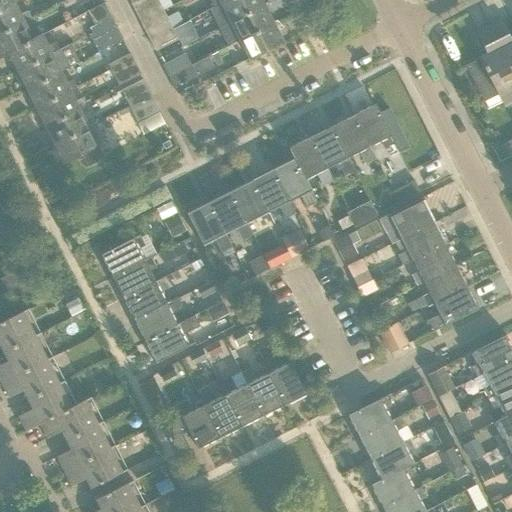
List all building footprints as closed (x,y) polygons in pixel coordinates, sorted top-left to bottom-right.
[(0,0),(0,11),(14,4),(21,0),(0,0)] [(86,21),(101,13),(93,0),(92,0),(79,7),(86,21)] [(141,22),(164,10),(158,0),(139,0),(132,4),(141,22)] [(214,7),(210,9),(220,29),(231,23),(264,5),(264,4),(261,0),(230,0),(221,5),(221,4),(214,7)] [(229,47),(240,41),(273,23),(268,12),(272,8),(267,3),(264,4),(264,5),(231,23),(220,29),(229,47)] [(0,11),(0,34),(24,22),(23,22),(32,18),(28,10),(20,15),(14,4),(0,11)] [(150,40),(173,28),(168,17),(164,10),(141,22),(150,40)] [(117,27),(112,16),(90,27),(96,38),(117,27)] [(273,23),(240,41),(249,59),(283,42),(277,29),(280,26),(276,21),(273,23)] [(9,53),(43,37),(38,27),(29,32),(24,22),(0,34),(0,58),(5,56),(9,54),(9,53)] [(501,22),(489,28),(511,73),(511,42),(511,43),(501,22)] [(117,27),(96,38),(101,49),(123,38),(117,27)] [(150,40),(156,51),(179,40),(173,28),(150,40)] [(511,73),(489,28),(477,34),(488,55),(480,59),(502,102),(504,107),(511,103),(511,73)] [(47,46),(43,37),(9,53),(9,54),(5,56),(7,61),(11,60),(17,71),(17,72),(60,50),(56,41),(47,46)] [(21,78),(26,89),(27,90),(61,73),(60,72),(69,68),(60,50),(17,72),(17,71),(14,72),(16,79),(21,78)] [(136,64),(131,53),(109,64),(114,75),(136,64)] [(169,77),(192,66),(186,53),(163,65),(169,77)] [(502,102),(480,59),(466,66),(487,109),(502,102)] [(136,64),(114,75),(119,86),(141,75),(136,64)] [(169,77),(174,87),(197,76),(192,66),(169,77)] [(30,97),(36,108),(36,109),(70,91),(78,86),(74,79),(66,83),(61,73),(27,90),(26,89),(24,91),(25,98),(30,97)] [(122,90),(130,107),(153,96),(144,79),(122,90)] [(211,89),(201,92),(205,109),(216,107),(211,89)] [(36,109),(36,108),(33,109),(34,116),(39,115),(45,126),(45,127),(88,105),(84,97),(75,101),(70,91),(36,109)] [(153,96),(130,107),(138,122),(159,111),(153,96)] [(49,134),(55,145),(97,124),(88,105),(45,127),(45,126),(42,128),(44,135),(49,134)] [(373,106),(352,117),(368,149),(381,143),(383,148),(394,143),(399,152),(408,148),(388,108),(377,114),(373,106)] [(330,128),(348,164),(360,158),(362,163),(365,169),(376,164),(370,153),(352,117),(330,128)] [(55,145),(52,146),(53,153),(58,152),(64,163),(77,157),(82,166),(87,167),(102,160),(104,154),(99,144),(106,141),(97,124),(55,145)] [(330,128),(308,139),(326,175),(339,169),(341,174),(344,180),(354,175),(348,164),(330,128)] [(511,131),(495,137),(499,150),(511,144),(511,131)] [(305,186),(306,185),(316,180),(318,185),(319,185),(322,192),(332,187),(326,175),(308,139),(287,150),(292,160),(305,186)] [(169,140),(163,143),(166,149),(172,145),(169,140)] [(292,160),(271,171),(289,206),(300,201),(306,213),(317,207),(313,200),(306,185),(305,186),(292,160)] [(250,181),(268,217),(279,212),(285,224),(295,219),(289,206),(271,171),(250,181)] [(250,181),(228,193),(246,228),(268,217),(250,181)] [(418,195),(417,193),(412,185),(391,196),(397,206),(418,195)] [(228,193),(206,204),(224,239),(235,233),(242,245),(252,240),(228,193)] [(368,203),(358,208),(365,223),(376,217),(374,215),(368,203)] [(230,251),(224,239),(206,204),(185,214),(203,250),(213,244),(220,257),(222,256),(230,251)] [(399,242),(433,225),(423,204),(389,221),(394,232),(389,235),(385,237),(390,248),(400,243),(399,242)] [(185,229),(178,217),(166,223),(172,236),(185,229)] [(352,226),(347,217),(336,222),(341,232),(352,226)] [(411,264),(444,247),(433,225),(399,242),(400,243),(405,253),(396,258),(401,268),(411,264)] [(322,241),(332,237),(327,227),(317,232),(322,241)] [(282,245),(290,259),(310,249),(300,229),(282,238),(285,244),(282,245)] [(348,234),(334,242),(344,262),(358,254),(348,234)] [(99,257),(110,279),(143,262),(138,251),(143,248),(138,237),(99,257)] [(184,243),(160,254),(165,266),(189,254),(184,243)] [(260,256),(267,271),(290,259),(282,245),(260,256)] [(444,247),(411,264),(416,275),(410,278),(415,288),(422,285),(455,268),(444,247)] [(230,251),(222,256),(224,260),(233,256),(230,251)] [(260,274),(267,271),(260,256),(247,263),(255,277),(260,274)] [(110,279),(120,300),(154,283),(149,273),(154,270),(149,260),(143,262),(110,279)] [(203,266),(200,260),(192,264),(195,270),(203,266)] [(427,296),(407,307),(412,317),(433,307),(466,290),(455,268),(422,285),(427,296)] [(368,270),(353,277),(359,290),(374,282),(368,270)] [(0,279),(0,281),(6,294),(21,286),(14,273),(0,279)] [(221,284),(224,291),(240,284),(236,276),(221,284)] [(160,281),(154,283),(120,300),(131,322),(165,305),(160,294),(165,291),(160,281)] [(216,292),(211,282),(197,289),(201,299),(216,292)] [(374,282),(359,290),(363,297),(378,290),(374,282)] [(466,290),(433,307),(438,318),(426,324),(431,334),(477,311),(466,290)] [(131,322),(142,343),(176,326),(171,316),(180,312),(175,300),(165,305),(131,322)] [(79,301),(69,306),(75,318),(85,312),(79,301)] [(227,314),(221,304),(207,311),(212,322),(227,314)] [(0,348),(2,353),(35,337),(23,313),(0,324),(0,348)] [(193,318),(176,326),(142,343),(153,365),(187,348),(181,337),(194,330),(196,324),(193,318)] [(266,319),(257,324),(261,333),(270,328),(266,319)] [(377,335),(388,356),(405,347),(395,326),(377,335)] [(246,329),(232,336),(237,347),(252,339),(246,329)] [(483,375),(511,359),(511,349),(505,335),(471,352),(477,365),(472,368),(477,378),(483,375)] [(35,337),(2,353),(7,363),(0,366),(0,382),(1,384),(47,361),(35,337)] [(222,351),(218,343),(206,349),(210,357),(222,351)] [(201,351),(191,356),(195,364),(205,359),(201,351)] [(266,375),(284,409),(305,398),(288,364),(276,370),(271,359),(261,364),(266,375)] [(511,359),(483,375),(488,386),(482,388),(488,399),(494,397),(511,387),(511,359)] [(22,392),(26,401),(59,384),(47,361),(1,384),(9,399),(22,392)] [(172,365),(157,373),(161,382),(177,374),(172,365)] [(428,375),(439,397),(451,391),(450,390),(455,388),(444,367),(428,375)] [(253,375),(242,380),(244,386),(262,420),(284,409),(266,375),(256,380),(253,375)] [(230,379),(218,385),(224,396),(241,431),(262,420),(244,386),(235,390),(230,379)] [(72,408),(59,384),(26,401),(32,411),(18,419),(25,433),(40,425),(72,409),(72,408)] [(419,406),(423,405),(434,399),(427,387),(413,394),(419,406)] [(489,412),(495,423),(511,414),(511,387),(494,397),(499,407),(489,412)] [(241,431),(224,396),(212,402),(207,391),(196,396),(202,407),(219,442),(241,431)] [(451,391),(439,397),(449,418),(461,412),(451,391)] [(346,416),(357,437),(394,420),(388,409),(392,406),(387,395),(346,416)] [(434,399),(423,405),(429,417),(440,412),(434,399)] [(61,433),(65,442),(98,425),(85,401),(72,408),(72,409),(40,425),(47,439),(61,433)] [(219,442),(202,407),(191,413),(186,402),(167,411),(178,432),(185,428),(197,453),(219,442)] [(462,411),(461,412),(449,418),(456,432),(469,426),(462,411)] [(131,416),(129,419),(130,423),(133,426),(137,426),(140,424),(141,422),(142,421),(141,417),(138,414),(137,414),(135,414),(131,416)] [(511,414),(495,423),(494,424),(499,435),(494,438),(499,447),(504,444),(511,440),(511,414)] [(394,420),(357,437),(368,459),(404,442),(399,431),(404,428),(398,418),(394,420)] [(450,431),(444,421),(432,427),(437,438),(450,431)] [(56,458),(64,473),(110,450),(98,425),(65,442),(70,451),(56,458)] [(464,445),(472,461),(484,455),(476,439),(464,445)] [(368,459),(379,480),(380,481),(410,466),(420,461),(420,460),(415,462),(410,451),(414,448),(410,440),(404,442),(368,459)] [(440,454),(450,472),(463,465),(454,447),(440,454)] [(110,450),(64,473),(71,487),(85,480),(90,491),(123,474),(110,450)] [(380,481),(379,480),(370,485),(381,507),(416,490),(410,479),(415,476),(410,466),(380,481)] [(463,466),(454,471),(459,479),(468,475),(463,466)] [(479,471),(484,482),(494,477),(488,466),(479,471)] [(455,486),(466,509),(476,504),(466,481),(455,486)] [(97,511),(135,511),(140,510),(128,486),(96,502),(100,511),(97,511)] [(421,487),(416,490),(381,507),(383,511),(426,511),(427,511),(421,500),(426,497),(421,487)] [(504,499),(502,494),(492,499),(494,504),(504,499)] [(511,497),(511,496),(502,500),(506,507),(511,504),(511,497)] [(446,511),(454,506),(451,500),(427,511),(426,511),(446,511)]
